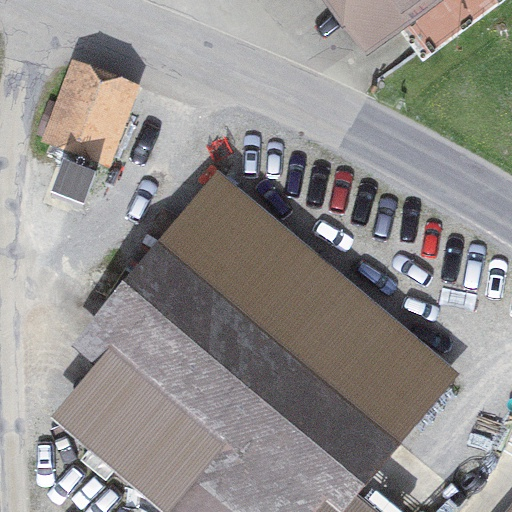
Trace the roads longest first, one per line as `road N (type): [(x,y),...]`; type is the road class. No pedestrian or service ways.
road 1 (tertiary): [(61,0),(349,120),(511,214)]
road 2 (track): [(48,0),(4,108),(0,150)]
road 3 (track): [(0,369),(6,511)]
